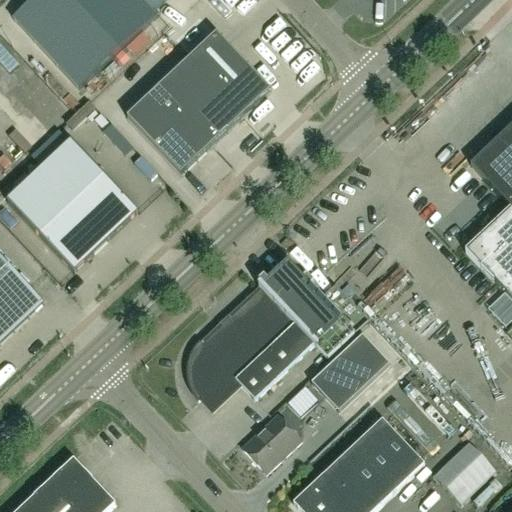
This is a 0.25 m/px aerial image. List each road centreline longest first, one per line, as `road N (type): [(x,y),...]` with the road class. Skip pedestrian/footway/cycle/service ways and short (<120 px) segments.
road 1 (secondary): [(91,363),(380,91)]
road 2 (unclassified): [(235,511),(91,363)]
road 3 (secondary): [(380,91),(478,0)]
road 4 (unclassified): [(380,91),(291,0)]
road 5 (secondary): [(0,448),(91,363)]
